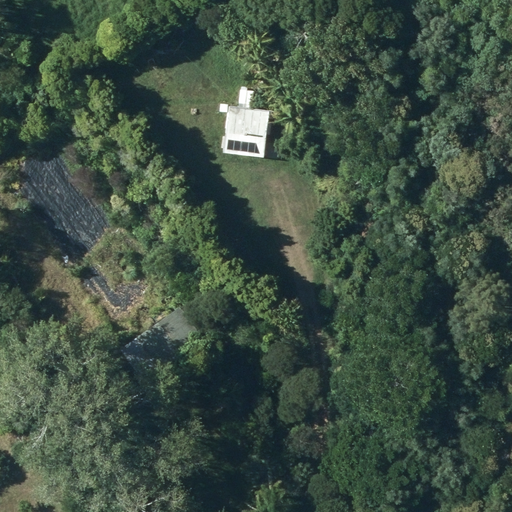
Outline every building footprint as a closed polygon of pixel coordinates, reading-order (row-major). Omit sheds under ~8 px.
[(56,59),(49,64),(56,74),(63,68),(56,59)] [(272,111),(230,106),(224,154),(266,158),(272,111)] [(227,242),(245,267),(255,260),(238,235),(227,242)] [(149,270),(158,263),(150,253),(141,261),(149,270)] [(182,308),(122,350),(153,392),(212,350),(182,308)]
